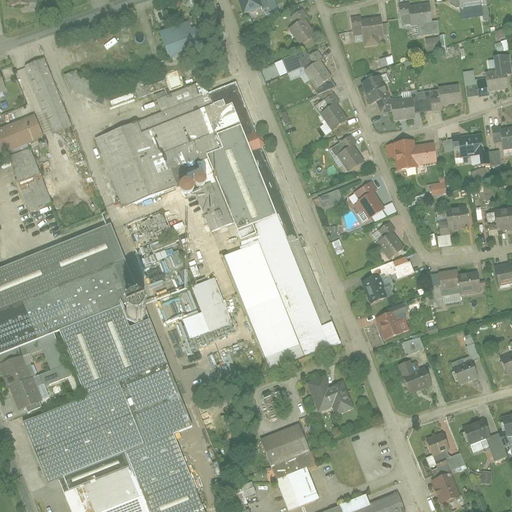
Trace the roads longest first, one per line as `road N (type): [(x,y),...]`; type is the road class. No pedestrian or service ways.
road 1 (residential): [(224,0),(389,426)]
road 2 (residential): [(371,140),(427,257),(511,248)]
road 3 (residential): [(0,50),(136,0)]
road 4 (residential): [(371,140),(511,103)]
road 5 (residential): [(322,12),(371,140)]
road 6 (residential): [(389,426),(511,390)]
